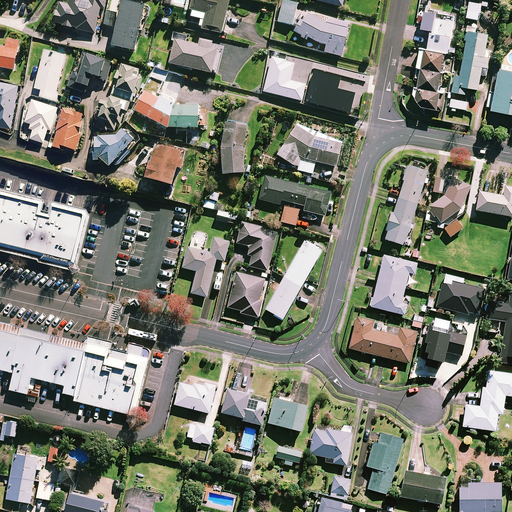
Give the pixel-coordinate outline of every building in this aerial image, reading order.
[(107,0),(85,0),(86,1),(81,0),(69,0),(69,6),(59,4),(58,12),(56,12),(54,24),(63,26),(63,28),(72,29),(73,28),(77,28),(77,31),(97,34),(101,10),(105,11),(107,0)] [(231,0),(193,0),(190,11),(206,15),(202,31),(222,36),(231,0)] [(308,0),(343,8),(344,0),(308,0)] [(151,10),(110,1),(105,26),(117,29),(113,49),(136,54),(143,20),(148,21),(151,10)] [(298,5),(284,1),(278,22),(292,26),(298,5)] [(482,4),(470,2),(467,19),(479,21),(482,4)] [(450,55),(456,23),(452,22),(453,18),(421,12),(418,28),(433,31),(433,35),(439,37),(436,52),(450,55)] [(299,20),(295,32),(305,41),(327,47),(325,54),(342,58),(349,30),(330,25),(307,15),(305,22),(299,20)] [(477,28),(470,27),(461,76),(456,75),(453,93),(467,95),(468,89),(480,91),(482,75),(487,76),(490,59),(486,58),(489,36),(477,33),(477,28)] [(0,68),(15,71),(20,42),(8,40),(6,49),(0,48),(0,68)] [(219,53),(175,41),(169,65),(213,76),(219,53)] [(417,82),(419,82),(419,87),(416,87),(415,96),(424,108),(439,111),(442,93),(440,93),(447,55),(422,51),(417,82)] [(40,99),(57,103),(59,95),(57,94),(66,57),(44,52),(35,90),(42,92),(40,99)] [(113,64),(83,55),(77,73),(74,72),(69,89),(87,95),(93,78),(107,82),(113,64)] [(297,65),(269,58),(260,94),(301,104),(305,88),(292,84),(297,65)] [(139,71),(121,65),(113,90),(134,96),(139,83),(136,82),(139,71)] [(345,76),(311,70),(304,107),(350,115),(353,98),(341,96),(345,76)] [(511,71),(501,70),(497,96),(491,94),(488,107),(494,108),(493,112),(511,115),(511,71)] [(0,129),(12,131),(19,87),(0,83),(0,129)] [(175,108),(146,92),(135,112),(168,131),(199,131),(200,109),(175,108)] [(108,131),(115,133),(117,126),(118,126),(122,112),(125,113),(128,105),(124,104),(125,102),(111,98),(109,104),(102,102),(94,129),(107,132),(108,131)] [(468,102),(451,99),(450,108),(467,110),(468,102)] [(58,110),(32,102),(26,124),(32,125),(30,130),(34,132),(31,141),(44,145),(48,132),(51,133),(58,110)] [(66,150),(78,153),(82,136),(80,135),(83,124),(81,124),(83,115),(63,110),(53,149),(65,152),(66,150)] [(248,127),(226,124),(222,151),(223,177),(246,176),(244,153),(248,127)] [(313,136),(296,126),(277,156),(294,166),(298,171),(314,175),(317,163),(338,168),(343,144),(318,134),(316,137),(313,136)] [(134,142),(122,131),(117,137),(96,137),(94,161),(102,162),(110,168),(134,142)] [(178,170),(182,171),(185,162),(181,161),(183,154),(156,146),(146,180),(173,188),(178,170)] [(428,173),(408,167),(394,215),(392,215),(384,241),(405,247),(428,173)] [(332,194),(266,177),(260,201),(281,206),(282,202),(305,208),(304,212),(326,218),(332,194)] [(471,188),(453,180),(444,198),(430,208),(451,238),(463,230),(453,216),(461,210),(471,188)] [(511,188),(505,187),(503,198),(480,194),(477,212),(511,218),(511,188)] [(44,205),(0,194),(0,248),(42,259),(41,263),(70,269),(75,267),(87,217),(85,215),(52,206),(49,217),(41,215),(44,205)] [(216,204),(206,201),(204,208),(214,211),(216,204)] [(300,211),(285,207),(281,223),(296,227),(300,211)] [(217,222),(229,224),(230,220),(236,222),(238,217),(219,213),(217,222)] [(263,229),(243,224),(238,245),(251,248),(249,256),(252,257),(250,268),(268,272),(277,235),(262,231),(263,229)] [(230,244),(214,240),(211,254),(189,249),(183,269),(197,273),(192,295),(207,299),(217,261),(225,263),(230,244)] [(280,286),(272,282),(268,288),(277,293),(266,311),(283,321),(323,252),(305,242),(280,286)] [(402,305),(406,287),(416,283),(409,276),(409,275),(415,276),(418,265),(384,257),(372,308),(405,317),(408,306),(402,305)] [(260,301),(265,281),(260,280),(262,276),(238,270),(229,309),(241,312),(241,315),(259,319),(263,302),(260,301)] [(450,286),(443,284),(438,308),(469,316),(470,314),(479,316),(485,291),(451,283),(450,286)] [(511,296),(510,296),(509,305),(489,303),(487,320),(506,322),(501,364),(511,365),(511,296)] [(375,322),(358,318),(349,350),(410,365),(418,334),(400,329),(398,337),(373,331),(375,322)] [(462,357),(467,336),(454,333),(455,330),(449,329),(451,323),(437,320),(436,323),(431,322),(422,360),(444,365),(447,353),(462,357)] [(87,355),(0,333),(0,372),(14,375),(11,386),(30,390),(32,381),(66,388),(64,396),(77,399),(87,355)] [(129,415),(140,368),(87,355),(77,399),(75,403),(129,415)] [(506,397),(511,398),(511,375),(489,372),(486,389),(483,389),(480,408),(466,406),(463,428),(470,429),(470,432),(476,432),(476,430),(496,433),(499,415),(503,416),(506,397)] [(217,388),(196,383),(195,387),(181,384),(175,406),(210,415),(217,388)] [(250,397),(228,392),(223,415),(243,420),(243,422),(262,427),(267,405),(249,400),(250,397)] [(309,409),(275,400),(268,424),(302,434),(309,409)] [(18,424),(7,422),(5,436),(16,438),(18,424)] [(215,429),(191,423),(187,440),(211,446),(215,429)] [(354,427),(344,426),(340,432),(327,430),(326,433),(314,431),(311,456),(328,459),(327,464),(348,467),(354,427)] [(404,442),(382,435),(379,446),(374,444),(368,468),(374,469),(369,490),(388,496),(404,442)] [(237,447),(226,445),(225,452),(235,454),(237,447)] [(303,454),(279,447),(276,458),(286,461),(285,465),(292,467),(294,462),(300,464),(303,454)] [(65,451),(52,448),(49,462),(63,464),(65,451)] [(7,501),(31,505),(37,471),(41,472),(42,466),(38,465),(39,460),(15,456),(7,501)] [(58,483),(72,486),(68,506),(66,511),(109,511),(111,505),(87,499),(88,494),(76,492),(80,473),(61,469),(58,483)] [(447,480),(406,473),(402,499),(442,506),(447,480)] [(351,481),(334,477),(331,493),(348,497),(351,481)] [(55,486),(40,483),(37,499),(52,502),(55,486)] [(501,511),(502,485),(461,484),(460,511),(501,511)] [(353,511),(354,511),(351,511),(352,506),(323,499),(321,507),(316,506),(314,511),(353,511)]
